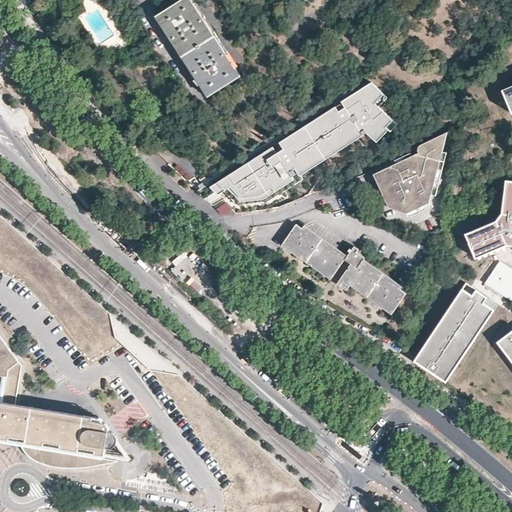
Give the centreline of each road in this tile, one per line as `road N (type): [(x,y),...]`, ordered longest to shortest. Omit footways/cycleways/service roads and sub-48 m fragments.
road 1 (residential): [(183,225),(286,210),(418,144),(444,111)]
road 2 (primary): [(411,399),(183,225)]
road 3 (primary): [(183,225),(114,160),(0,8)]
road 4 (residential): [(165,292),(208,346),(333,458),(355,490)]
road 5 (primary): [(165,292),(363,462)]
road 6 (primary): [(511,507),(406,422),(393,423),(363,462)]
road 7 (primary): [(0,116),(97,226)]
road 8 (primary): [(511,482),(411,399)]
road 9 (residential): [(0,147),(97,226)]
